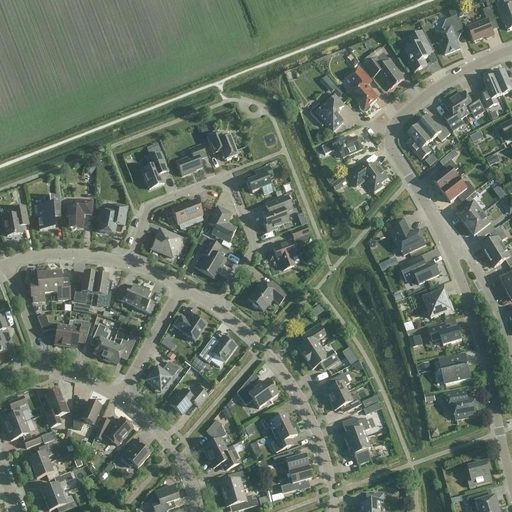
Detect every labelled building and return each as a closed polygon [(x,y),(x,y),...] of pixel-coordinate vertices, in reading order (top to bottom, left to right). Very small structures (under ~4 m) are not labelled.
[(511,0),(504,0),(503,1),(506,8),(498,11),(503,24),(505,23),(508,31),(511,29),(511,0)] [(468,28),(474,43),(486,38),(486,40),(494,37),(490,26),(496,23),(490,8),(483,11),(487,21),(468,28)] [(457,17),(455,18),(446,21),(441,32),(436,35),(438,40),(436,44),(441,46),(445,56),(460,50),(454,37),(455,35),(463,32),(457,17)] [(424,61),(427,59),(426,57),(433,54),(422,33),(409,40),(413,48),(405,52),(410,62),(408,62),(414,73),(427,67),(424,61)] [(379,74),(391,90),(404,81),(390,62),(383,67),(377,60),(366,68),(374,78),(379,74)] [(349,93),(360,106),(359,108),(359,110),(360,111),(362,113),(363,114),(365,114),(367,113),(369,112),(370,110),(370,109),(370,107),(378,99),(367,87),(371,83),(359,69),(347,80),(354,88),(349,93)] [(505,73),(494,78),(502,97),(510,93),(511,97),(511,81),(509,82),(505,73)] [(502,97),(494,78),(483,82),(487,92),(481,95),(488,110),(497,106),(495,100),(502,97)] [(325,124),(333,133),(343,124),(337,118),(339,116),(337,114),(344,107),(331,94),(310,115),(322,128),(325,124)] [(460,95),(454,99),(465,118),(471,114),(474,119),(484,113),(474,97),(469,100),(465,94),(461,96),(460,95)] [(465,118),(454,99),(447,103),(448,104),(444,107),(448,114),(443,117),(453,133),(463,126),(460,121),(465,118)] [(428,119),(418,127),(431,143),(437,138),(442,143),(450,136),(441,124),(436,129),(428,119)] [(511,136),(511,121),(501,127),(507,139),(511,136)] [(431,143),(418,127),(408,136),(417,146),(412,150),(421,161),(431,153),(426,148),(431,143)] [(220,149),(225,162),(237,157),(229,136),(222,139),(220,134),(207,139),(212,152),(220,149)] [(339,151),(343,160),(363,151),(357,138),(346,143),(343,137),(330,143),(335,153),(339,151)] [(189,151),(192,157),(176,164),(182,178),(190,175),(190,174),(202,169),(199,161),(206,158),(201,146),(189,151)] [(161,154),(155,157),(147,160),(150,168),(141,171),(149,191),(164,185),(159,173),(167,170),(161,154)] [(433,183),(442,193),(458,180),(453,174),(458,170),(451,161),(439,171),(443,175),(433,183)] [(380,186),(388,180),(377,164),(365,173),(361,168),(348,177),(356,188),(365,182),(374,194),(382,188),(380,186)] [(247,183),(251,194),(270,187),(268,181),(273,179),(268,167),(254,173),(256,179),(247,183)] [(464,202),(469,198),(476,193),(468,183),(464,187),(458,180),(442,193),(450,204),(460,197),(464,202)] [(33,207),(34,217),(38,217),(39,232),(54,231),(53,218),(61,218),(59,197),(44,198),(44,206),(33,207)] [(263,224),(267,234),(277,230),(276,229),(288,224),(284,214),(292,211),(287,198),(270,204),(273,212),(262,216),(264,223),(263,224)] [(458,217),(466,228),(482,215),(469,198),(464,202),(458,208),(462,213),(458,217)] [(68,230),(70,230),(72,232),(74,232),(76,230),(82,230),(83,216),(91,216),(92,202),(75,201),(74,209),(67,208),(67,219),(69,219),(68,230)] [(171,211),(178,227),(202,217),(196,201),(171,211)] [(100,221),(98,233),(114,236),(116,222),(124,224),(127,208),(114,206),(112,214),(100,212),(98,221),(100,221)] [(12,210),(13,216),(1,218),(3,227),(5,227),(7,238),(23,235),(20,223),(27,222),(25,208),(12,210)] [(211,235),(229,244),(236,230),(226,225),(231,215),(217,208),(208,226),(215,229),(211,235)] [(483,239),(488,236),(495,231),(482,215),(466,228),(474,238),(479,234),(483,239)] [(396,241),(404,257),(425,247),(418,231),(408,236),(407,232),(409,231),(404,220),(391,226),(397,241),(396,241)] [(481,248),(488,259),(504,248),(501,243),(507,239),(500,228),(488,236),(492,242),(481,248)] [(292,234),(294,241),(308,235),(305,229),(292,234)] [(152,249),(169,256),(172,250),(177,253),(182,240),(169,235),(166,240),(157,236),(152,249)] [(203,261),(205,262),(199,272),(213,280),(220,268),(222,269),(226,262),(217,256),(221,249),(209,241),(200,256),(205,258),(203,261)] [(280,263),(283,272),(294,268),(291,259),(297,256),(292,242),(272,249),(278,264),(280,263)] [(505,262),(509,269),(511,267),(511,251),(507,254),(504,248),(488,259),(494,269),(505,262)] [(415,278),(419,286),(439,277),(433,264),(425,267),(421,258),(399,269),(406,282),(415,278)] [(511,275),(501,281),(506,292),(511,289),(511,267),(509,269),(511,273),(511,275)] [(60,273),(48,274),(50,295),(57,294),(58,302),(69,301),(69,296),(68,280),(61,281),(60,273)] [(50,295),(48,274),(36,275),(37,285),(29,286),(31,299),(32,299),(33,304),(44,303),(43,295),(50,295)] [(87,295),(92,296),(96,276),(84,274),(81,290),(75,289),(73,302),(85,304),(87,295)] [(96,276),(92,296),(98,297),(96,306),(109,308),(112,290),(113,290),(114,286),(111,283),(107,282),(107,278),(96,276)] [(247,301),(263,313),(273,301),(279,306),(287,296),(271,283),(267,289),(261,284),(247,301)] [(116,301),(133,309),(142,290),(133,286),(130,293),(122,289),(116,301)] [(142,290),(133,309),(150,316),(155,305),(147,301),(150,294),(142,290)] [(423,300),(431,320),(445,315),(446,316),(454,314),(450,304),(448,305),(444,292),(423,300)] [(54,346),(65,348),(68,328),(48,325),(44,316),(37,319),(43,334),(50,331),(56,332),(54,346)] [(182,334),(195,343),(207,326),(193,317),(189,323),(180,317),(173,328),(182,334)] [(68,328),(65,348),(76,350),(78,338),(86,339),(91,325),(74,322),(73,329),(68,328)] [(460,339),(461,337),(460,333),(458,332),(457,329),(447,332),(444,325),(428,329),(432,343),(441,340),(443,347),(461,342),(460,339)] [(99,360),(104,362),(112,345),(105,342),(108,335),(103,333),(105,329),(99,326),(93,338),(100,341),(93,356),(100,359),(99,360)] [(297,350),(304,361),(321,350),(316,343),(325,337),(318,326),(303,336),(308,343),(297,350)] [(199,357),(209,365),(214,357),(223,364),(236,348),(223,338),(214,349),(208,345),(199,357)] [(112,345),(104,362),(109,364),(110,363),(117,366),(123,352),(130,355),(135,342),(129,339),(127,343),(122,341),(119,348),(112,345)] [(321,350),(304,361),(312,371),(322,364),(327,371),(338,363),(331,353),(326,356),(321,350)] [(439,361),(445,386),(471,380),(465,355),(439,361)] [(145,382),(160,394),(164,389),(167,389),(167,386),(172,379),(170,378),(173,375),(174,376),(178,371),(168,363),(162,371),(157,367),(145,382)] [(199,363),(196,366),(203,373),(206,369),(199,363)] [(324,392),(329,402),(347,393),(344,387),(349,385),(344,374),(331,381),(334,387),(324,392)] [(236,395),(244,407),(253,401),(259,409),(277,397),(273,390),(272,388),(271,388),(267,382),(252,392),(246,383),(236,395)] [(170,406),(182,416),(192,404),(198,409),(208,397),(198,389),(192,396),(189,396),(183,391),(170,406)] [(45,416),(50,429),(61,425),(58,418),(68,414),(64,403),(63,404),(58,391),(44,397),(51,413),(45,416)] [(454,410),(456,422),(468,419),(468,417),(477,416),(474,399),(467,400),(466,392),(444,396),(447,412),(454,410)] [(347,393),(329,402),(334,412),(344,407),(347,413),(361,406),(356,396),(350,399),(347,393)] [(2,420),(6,431),(25,423),(19,408),(25,406),(22,398),(8,404),(11,411),(12,411),(14,416),(2,420)] [(370,409),(383,405),(381,398),(367,402),(370,409)] [(72,428),(81,432),(85,422),(93,426),(101,408),(88,402),(83,414),(74,410),(72,428)] [(270,429),(273,435),(292,426),(287,416),(276,421),(274,415),(260,422),(265,431),(270,429)] [(366,439),(363,433),(369,431),(365,420),(356,423),(355,419),(342,424),(345,435),(343,436),(347,447),(366,439)] [(105,437),(117,447),(132,430),(120,420),(105,437)] [(30,423),(33,434),(39,432),(35,421),(30,423)] [(202,449),(207,459),(226,450),(217,433),(222,427),(216,422),(206,434),(211,439),(214,443),(202,449)] [(25,423),(6,431),(10,442),(22,438),(24,442),(23,443),(26,450),(40,444),(38,437),(31,440),(25,423)] [(292,426),(273,435),(276,442),(271,445),(275,454),(290,447),(288,441),(297,437),(292,426)] [(62,427),(55,431),(60,439),(67,435),(62,427)] [(94,439),(100,442),(105,431),(99,428),(94,439)] [(435,431),(430,431),(431,439),(439,438),(438,433),(435,431)] [(366,439),(347,447),(351,457),(354,456),(357,467),(371,462),(367,451),(370,450),(366,439)] [(149,456),(141,449),(145,446),(138,440),(120,461),(127,467),(133,466),(137,470),(149,456)] [(28,460),(32,470),(48,464),(46,459),(53,456),(49,446),(38,450),(40,455),(28,460)] [(226,450),(207,459),(213,470),(223,465),(226,472),(240,465),(234,452),(228,455),(226,450)] [(287,469),(288,474),(308,469),(304,457),(289,461),(288,456),(273,460),(275,467),(283,464),(285,470),(287,469)] [(467,481),(470,489),(492,483),(486,463),(468,468),(471,480),(467,481)] [(48,464),(32,470),(36,481),(46,477),(48,482),(59,478),(55,467),(50,469),(48,464)] [(308,469),(288,474),(290,479),(288,480),(289,486),(280,488),(282,496),(298,492),(296,485),(311,481),(308,469)] [(219,486),(223,497),(242,491),(240,484),(245,483),(242,473),(228,477),(229,483),(219,486)] [(40,491),(44,502),(64,494),(62,489),(66,488),(64,482),(40,491)] [(151,504),(153,511),(166,511),(165,506),(178,501),(173,487),(154,493),(157,501),(151,504)] [(242,491),(223,497),(226,509),(236,506),(237,511),(240,511),(257,507),(255,500),(245,503),(242,491)] [(64,494),(44,502),(48,511),(50,511),(67,505),(69,511),(76,508),(74,503),(73,503),(70,498),(66,500),(64,494)] [(358,505),(358,511),(379,511),(379,504),(383,504),(383,494),(365,495),(366,505),(358,505)] [(477,508),(478,511),(489,511),(499,509),(495,497),(484,500),(482,494),(468,498),(471,510),(477,508)]
